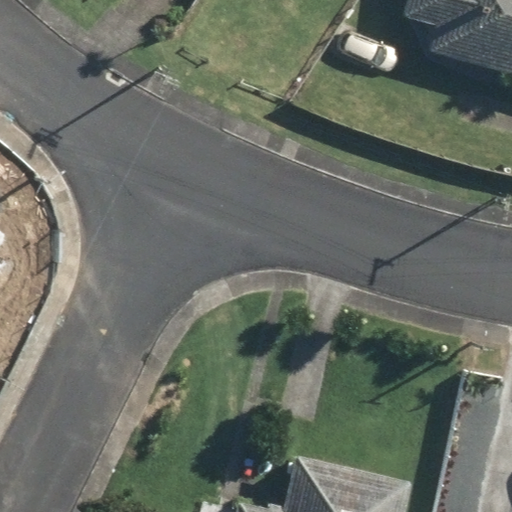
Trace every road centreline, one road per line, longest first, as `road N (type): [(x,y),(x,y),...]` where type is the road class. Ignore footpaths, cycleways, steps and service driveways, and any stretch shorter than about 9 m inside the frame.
road 1 (residential): [(180,172),(11,511)]
road 2 (residential): [(511,276),(298,218),(180,172)]
road 3 (residential): [(180,172),(91,116),(0,43)]
